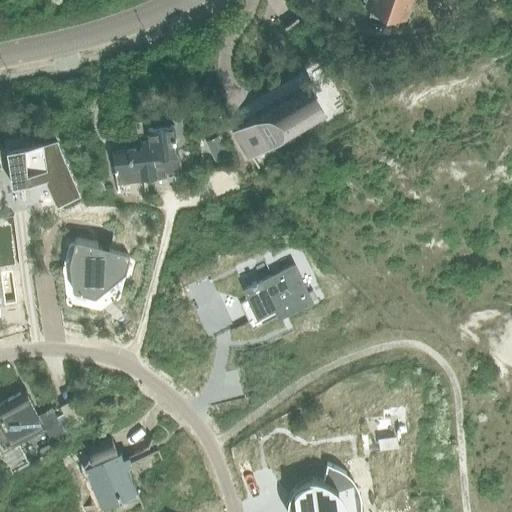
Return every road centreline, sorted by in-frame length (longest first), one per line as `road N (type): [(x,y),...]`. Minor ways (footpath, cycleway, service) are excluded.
road 1 (residential): [(0,356),(74,351),(137,371),(201,434),(232,511)]
road 2 (secondary): [(0,54),(101,32),(185,0)]
